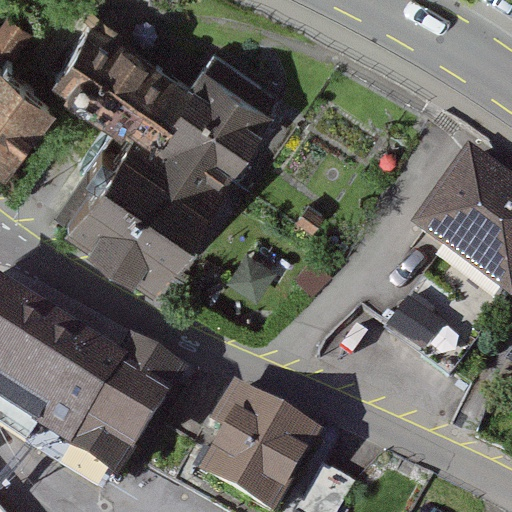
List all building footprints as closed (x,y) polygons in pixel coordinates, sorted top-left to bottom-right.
[(63,87),(139,138),(75,231),(165,291),(281,121),(205,70),(194,87),(104,27),(63,87)] [(61,109),(0,62),(0,160),(13,171),(61,109)] [(511,180),(476,156),(418,242),(511,305),(511,180)] [(0,291),(0,409),(128,485),(189,383),(142,355),(133,370),(0,291)] [(262,511),(285,511),(323,448),(326,443),(243,396),(222,434),(234,441),(211,482),(262,511)]
